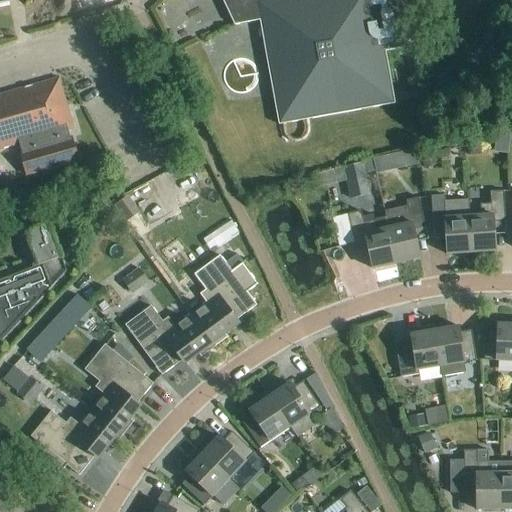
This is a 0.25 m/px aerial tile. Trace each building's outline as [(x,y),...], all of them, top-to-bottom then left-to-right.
[(221,0),(234,26),(259,22),(278,126),(395,105),(385,53),(405,50),(395,0),(221,0)] [(0,95),(0,150),(20,145),(22,153),(20,153),(26,176),(78,162),(72,138),(69,139),(67,131),(73,130),(59,79),(0,95)] [(495,140),(494,148),(509,150),(510,136),(495,140)] [(480,146),(468,147),(469,159),(481,158),(480,146)] [(438,164),(434,154),(421,159),(425,169),(438,164)] [(376,175),(394,171),(391,156),(373,160),(375,171),(376,175)] [(349,198),(368,193),(363,174),(345,178),(349,198)] [(481,217),(469,218),(471,254),(495,253),(493,224),(505,223),(503,193),(490,194),(491,205),(480,206),(481,217)] [(467,200),(444,202),(444,197),(431,198),(433,228),(445,227),(447,256),(471,254),(469,218),(467,200)] [(407,208),(384,213),(386,218),(388,229),(396,265),(419,260),(413,231),(425,229),(419,199),(406,202),(407,208)] [(361,212),(348,215),(354,245),(366,242),(373,270),(396,265),(388,229),(386,218),(373,221),(372,216),(362,218),(361,212)] [(31,269),(0,281),(0,343),(66,272),(61,258),(62,258),(47,222),(27,236),(33,252),(31,269)] [(161,252),(172,266),(188,254),(177,240),(161,252)] [(0,259),(13,255),(8,242),(0,244),(0,259)] [(190,316),(214,348),(227,338),(225,335),(239,325),(237,321),(256,306),(247,293),(257,286),(242,265),(231,273),(220,257),(194,276),(205,291),(200,295),(206,304),(190,316)] [(122,281),(132,295),(148,283),(138,269),(122,281)] [(214,348),(190,316),(174,327),(168,319),(162,323),(151,307),(125,326),(162,376),(181,362),(184,365),(198,355),(201,358),(214,348)] [(511,362),(511,321),(508,321),(508,325),(498,325),(498,331),(485,331),(484,362),(511,362)] [(433,327),(440,368),(464,364),(476,362),(471,332),(459,334),(458,327),(448,329),(447,325),(433,327)] [(399,344),(401,355),(397,356),(400,378),(419,375),(418,372),(440,368),(433,327),(420,330),(421,334),(411,335),(412,342),(399,344)] [(91,411),(123,436),(133,423),(130,420),(141,407),(137,404),(153,385),(105,346),(84,371),(99,383),(95,388),(104,395),(91,411)] [(464,364),(440,368),(442,378),(466,374),(464,364)] [(315,373),(302,383),(320,408),(323,412),(333,408),(315,373)] [(16,395),(30,405),(42,389),(29,378),(16,395)] [(320,408),(302,383),(292,390),(289,384),(280,390),(278,387),(267,394),(290,428),(297,438),(316,425),(309,415),(320,408)] [(290,428),(267,394),(256,402),(258,405),(249,411),(253,416),(243,423),(260,449),(290,428)] [(123,436),(91,411),(79,426),(70,419),(66,425),(51,413),(31,438),(46,450),(38,460),(58,476),(66,466),(79,476),(94,457),(98,460),(109,446),(112,449),(123,436)] [(425,415),(408,419),(411,431),(428,427),(425,415)] [(208,442),(199,452),(229,480),(254,454),(232,433),(223,442),(218,437),(211,445),(208,442)] [(430,435),(418,440),(424,454),(436,449),(430,435)] [(229,480),(199,452),(190,462),(193,464),(186,472),(190,476),(182,485),(204,506),(229,480)] [(501,511),(500,474),(488,474),(488,452),(464,452),(464,461),(449,461),(450,494),(464,494),(464,482),(476,482),(477,511),(501,511)] [(511,462),(500,463),(500,474),(501,511),(511,510),(511,462)] [(305,475),(291,485),(297,492),(305,486),(306,487),(311,483),(305,475)] [(313,485),(304,492),(309,500),(319,493),(313,485)] [(347,510),(344,511),(365,511),(350,492),(340,501),(347,510)] [(154,511),(152,511),(151,511),(197,511),(173,497),(166,507),(161,504),(155,511),(154,511)] [(259,507),(264,511),(271,511),(277,506),(268,497),(259,507)]
